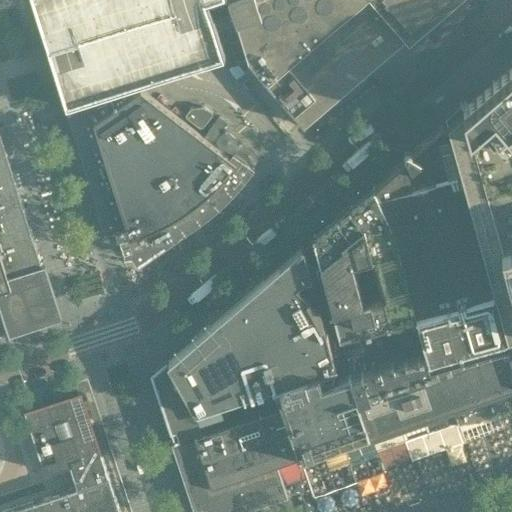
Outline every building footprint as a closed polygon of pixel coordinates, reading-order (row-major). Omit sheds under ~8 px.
[(214,16),(209,0),(35,0),(49,42),(66,100),(105,88),(125,81),(225,51),(218,28),(214,16)] [(407,37),(410,40),(457,0),(230,0),(234,9),(214,16),(218,28),(238,22),(250,57),(269,80),(305,123),(407,37)] [(511,62),(478,91),(465,103),(471,125),(503,240),(511,237),(511,62)] [(131,94),(125,81),(105,88),(111,107),(114,116),(122,141),(130,167),(137,191),(146,218),(128,224),(116,227),(118,233),(120,232),(126,254),(132,251),(137,259),(166,239),(167,242),(187,229),(202,218),(220,204),(234,190),(245,177),(255,164),(234,149),(231,153),(213,140),(228,121),(220,114),(205,134),(142,86),(131,94)] [(105,88),(66,100),(75,128),(96,121),(114,116),(111,107),(105,88)] [(201,126),(213,110),(204,103),(192,104),(185,113),(201,126)] [(511,330),(511,271),(503,240),(471,125),(465,103),(448,118),(451,127),(442,122),(414,149),(410,147),(407,147),(406,150),(408,154),(375,184),(379,191),(396,225),(417,310),(427,349),(429,354),(431,364),(510,341),(508,332),(511,330)] [(96,121),(75,128),(83,153),(104,147),(122,141),(114,116),(96,121)] [(130,167),(122,141),(104,147),(83,153),(91,179),(112,172),(130,167)] [(0,214),(23,207),(6,152),(5,152),(0,153),(0,214)] [(112,172),(91,179),(98,203),(120,196),(137,191),(130,167),(112,172)] [(375,184),(315,232),(322,258),(334,306),(341,332),(351,370),(364,366),(427,349),(417,310),(396,225),(379,191),(375,184)] [(120,196),(98,203),(107,230),(116,227),(128,224),(146,218),(137,191),(120,196)] [(23,207),(0,214),(0,244),(32,235),(23,207)] [(32,235),(0,244),(0,253),(6,273),(40,262),(38,254),(32,235)] [(511,237),(503,240),(511,271),(511,237)] [(338,362),(305,241),(185,344),(169,357),(198,409),(277,383),(282,381),(307,373),(320,369),(338,362)] [(0,331),(56,313),(40,262),(6,273),(0,253),(0,331)] [(452,403),(505,384),(511,381),(511,330),(508,332),(510,341),(431,364),(429,354),(427,349),(364,366),(351,370),(359,395),(371,428),(371,430),(401,420),(452,403)] [(198,409),(169,357),(152,371),(175,439),(195,433),(204,430),(198,409)] [(359,395),(351,370),(342,373),(338,362),(320,369),(307,373),(282,381),(277,383),(283,403),(287,414),(294,433),(301,452),(308,450),(316,447),(343,437),(371,428),(359,395)] [(505,384),(452,403),(464,441),(504,427),(499,409),(503,405),(506,398),(506,391),(505,384)] [(0,511),(121,511),(81,390),(24,409),(45,471),(68,463),(76,486),(0,510),(0,511)] [(283,403),(204,430),(195,433),(175,439),(172,440),(196,511),(231,511),(288,494),(277,460),(301,452),(294,433),(287,414),(283,403)] [(413,458),(464,441),(452,403),(401,420),(407,438),(413,458)] [(377,448),(407,438),(401,420),(371,430),(377,448)] [(371,430),(371,428),(343,437),(358,479),(385,470),(377,448),(371,430)] [(315,494),(358,479),(343,437),(316,447),(308,450),(301,452),(315,494)]
